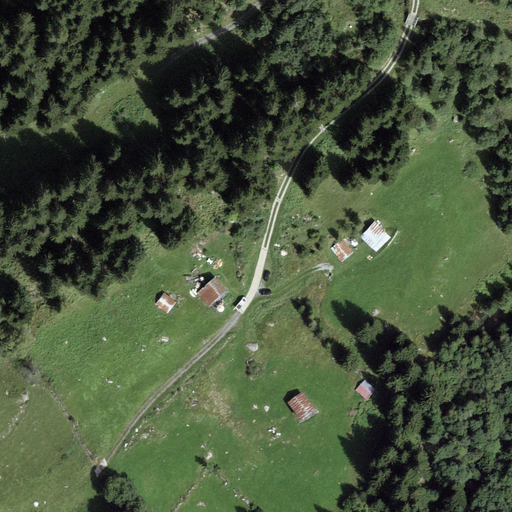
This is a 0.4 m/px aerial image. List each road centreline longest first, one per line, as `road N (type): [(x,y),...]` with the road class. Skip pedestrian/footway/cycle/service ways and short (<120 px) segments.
road 1 (track): [(415,0),(393,63),(307,143),(245,307),(90,479)]
road 2 (track): [(263,0),(152,78)]
